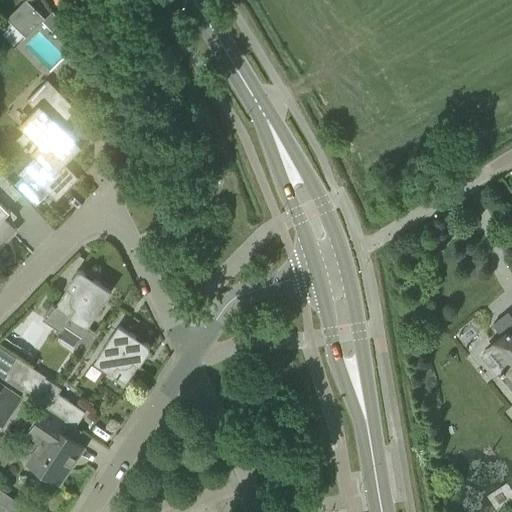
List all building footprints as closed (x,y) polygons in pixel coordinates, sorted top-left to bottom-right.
[(19,0),(6,13),(25,33),(44,14),(30,0),(19,0)] [(34,156),(17,173),(21,177),(14,184),(35,205),(44,196),(43,195),(46,191),(56,200),(78,178),(64,163),(81,146),(58,123),(74,107),(47,79),(26,100),(34,109),(27,115),(33,121),(16,138),(34,156)] [(0,244),(16,229),(8,221),(14,215),(0,201),(0,180),(4,177),(0,172),(0,244)] [(82,334),(72,348),(83,354),(96,334),(87,328),(91,322),(102,305),(101,304),(110,291),(100,284),(100,283),(82,272),(81,271),(80,271),(78,271),(77,271),(76,272),(75,272),(75,273),(75,274),(74,275),(74,276),(54,306),(51,304),(42,319),(62,332),(67,325),(82,334)] [(511,316),(508,312),(492,324),(502,336),(489,346),(506,366),(499,371),(511,386),(511,316)] [(114,378),(116,380),(117,379),(118,379),(119,378),(126,383),(145,353),(147,353),(147,352),(148,351),(149,350),(149,348),(149,347),(149,346),(148,345),(147,344),(129,332),(128,333),(118,326),(109,339),(108,339),(97,355),(93,361),(116,376),(114,378)] [(2,377),(48,408),(57,393),(61,388),(53,383),(53,382),(16,356),(2,377)] [(0,420),(3,423),(20,397),(0,383),(0,420)] [(57,393),(48,408),(75,427),(85,412),(57,393)] [(40,441),(26,463),(43,474),(59,485),(84,447),(56,428),(62,418),(45,407),(39,417),(37,416),(26,432),(40,441)] [(2,442),(0,443),(0,461),(2,464),(13,452),(2,442)] [(12,511),(0,503),(0,511),(12,511)]
